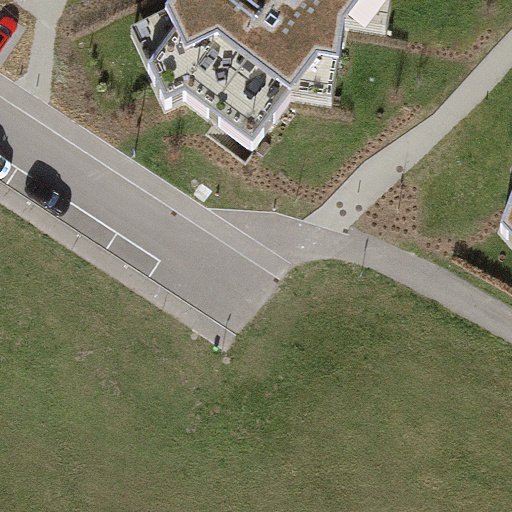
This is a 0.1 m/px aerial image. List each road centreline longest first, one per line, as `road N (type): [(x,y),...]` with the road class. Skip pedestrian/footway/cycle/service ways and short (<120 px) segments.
road 1 (track): [(220,295),(322,227),(511,335)]
road 2 (residential): [(0,150),(220,295)]
